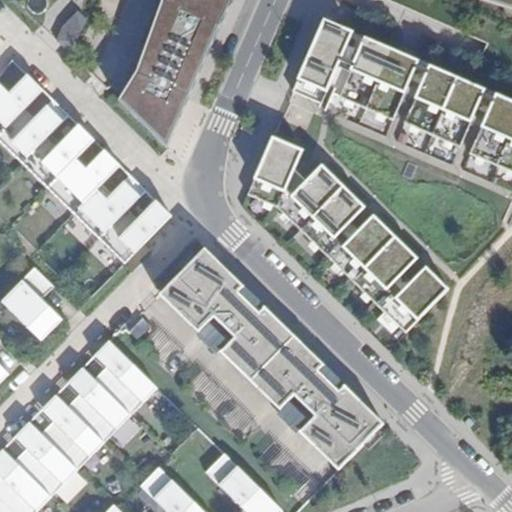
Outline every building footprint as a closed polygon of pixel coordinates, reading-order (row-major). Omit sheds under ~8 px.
[(127,97),(134,104),(178,0),(167,0),(144,69),(127,97)] [(187,114),(235,0),(178,0),(134,104),(134,105),(166,136),(187,114)] [(59,40),(72,53),(87,18),(80,10),(65,26),(59,40)] [(511,98),(323,18),(293,91),(321,103),(327,91),(377,112),(390,79),(404,86),(391,116),(460,145),(472,117),(483,121),(470,152),(511,169),(511,98)] [(31,73),(25,79),(39,92),(44,86),(31,73)] [(0,80),(0,132),(26,105),(39,92),(25,79),(13,92),(0,80)] [(70,111),(57,99),(51,104),(65,117),(70,111)] [(26,105),(0,132),(0,136),(24,159),(52,130),(65,117),(51,104),(39,117),(26,105)] [(96,136),(83,123),(77,129),(91,142),(96,136)] [(52,130),(24,159),(50,184),(78,155),(91,142),(77,129),(65,142),(52,130)] [(303,151),(272,138),(248,195),(277,208),(407,332),(449,289),(426,266),(404,289),(396,281),(418,258),(373,216),(351,238),(343,230),(365,208),(321,165),(300,187),(292,178),(303,151)] [(109,148),(103,154),(117,167),(122,161),(109,148)] [(78,155),(50,184),(76,209),(104,180),(117,167),(103,154),(91,167),(78,155)] [(148,186),(135,173),(129,179),(143,192),(148,186)] [(104,180),(76,209),(102,234),(130,205),(143,192),(129,179),(117,192),(104,180)] [(174,211),(161,198),(155,204),(169,217),(174,211)] [(130,205),(102,234),(128,259),(169,217),(155,204),(142,218),(130,205)] [(198,250),(161,289),(199,326),(205,320),(211,314),(220,323),(227,315),(240,328),(233,335),(227,341),(221,347),(280,403),(286,398),(292,391),(301,400),(308,393),(321,406),(314,413),(308,419),(303,425),(342,462),(378,424),(339,386),(337,388),(308,360),(310,358),(266,316),(264,318),(235,289),(236,287),(198,250)] [(35,268),(6,299),(18,310),(15,314),(37,335),(57,314),(43,299),(54,287),(35,268)] [(197,330),(200,327),(199,326),(161,289),(158,293),(197,330)] [(37,335),(43,341),(64,319),(57,314),(37,335)] [(227,315),(220,323),(233,335),(240,328),(227,315)] [(126,329),(134,337),(147,324),(139,316),(126,329)] [(227,341),(205,320),(199,326),(200,327),(197,330),(194,334),(214,354),(218,350),(221,347),(227,341)] [(94,355),(100,360),(114,346),(109,340),(94,355)] [(107,367),(95,379),(131,415),(158,387),(114,346),(100,360),(107,367)] [(221,347),(218,350),(278,408),(281,404),(280,403),(221,347)] [(68,383),(74,387),(88,373),(82,368),(68,383)] [(5,369),(0,373),(0,385),(11,374),(5,369)] [(80,394),(68,407),(105,442),(131,415),(95,379),(88,373),(74,387),(80,394)] [(308,393),(301,400),(314,413),(321,406),(308,393)] [(42,410),(47,415),(61,400),(56,395),(42,410)] [(308,419),(286,398),(280,403),(281,404),(278,408),(274,411),(295,431),(298,427),(302,424),(303,425),(308,419)] [(54,422),(42,434),(79,470),(105,442),(68,407),(61,400),(47,415),(54,422)] [(227,421),(242,431),(254,413),(239,403),(227,421)] [(16,438),(21,443),(35,428),(30,423),(16,438)] [(302,424),(298,427),(338,466),(342,462),(303,425),(302,424)] [(28,449),(16,462),(53,497),(79,470),(42,434),(35,428),(21,443),(28,449)] [(0,454),(0,464),(9,455),(4,450),(0,454)] [(263,511),(282,511),(285,509),(226,453),(208,472),(249,509),(255,504),(263,511)] [(0,475),(1,476),(0,477),(0,499),(13,511),(38,511),(53,497),(16,462),(9,455),(0,464),(0,475)] [(143,485),(170,511),(208,511),(161,467),(143,485)] [(0,511),(13,511),(0,499),(0,511)]
